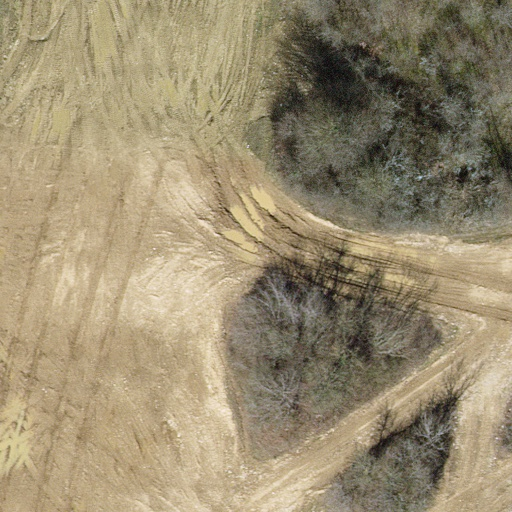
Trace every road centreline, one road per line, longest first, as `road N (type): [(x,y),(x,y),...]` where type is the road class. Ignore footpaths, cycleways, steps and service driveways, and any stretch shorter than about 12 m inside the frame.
road 1 (track): [(140,32),(208,210),(315,262),(511,297)]
road 2 (track): [(140,32),(1,511)]
road 3 (track): [(511,324),(310,467),(232,511)]
road 4 (track): [(511,362),(481,422),(451,511)]
